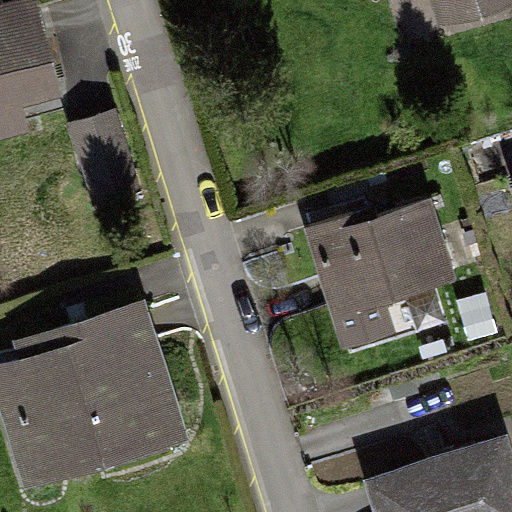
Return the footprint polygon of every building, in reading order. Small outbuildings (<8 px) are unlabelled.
[(511,0),(425,0),(434,29),(502,10),(499,0),(511,0)] [(47,7),(0,21),(0,134),(79,110),(47,7)] [(428,213),(311,246),(334,327),(451,294),(428,213)] [(0,365),(0,391),(31,495),(191,447),(153,320),(0,365)] [(511,511),(511,464),(508,450),(378,485),(384,511),(511,511)]
